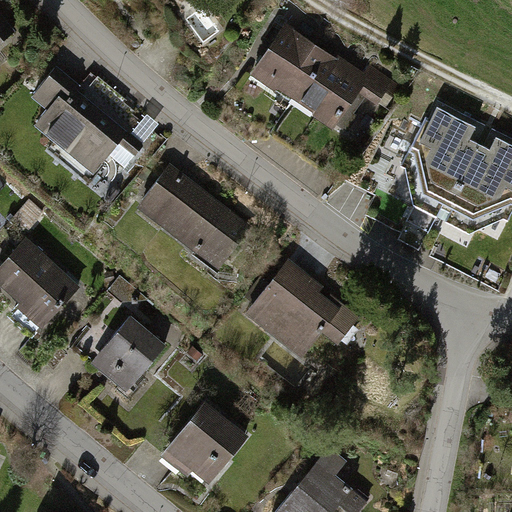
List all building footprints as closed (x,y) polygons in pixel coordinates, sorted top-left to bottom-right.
[(0,40),(11,33),(0,17),(0,40)] [(355,74),(280,24),(246,73),(328,128),(353,91),(384,111),(399,89),(362,64),(355,74)] [(139,147),(51,70),(25,99),(39,111),(26,126),(83,176),(96,161),(113,176),(139,147)] [(511,202),(511,144),(437,106),(405,167),(411,203),(470,232),(504,218),(511,202)] [(244,227),(166,168),(134,210),(212,268),(244,227)] [(71,283),(24,239),(0,264),(0,294),(31,324),(71,283)] [(348,317),(285,264),(251,305),(314,358),(348,317)] [(161,348),(125,318),(87,364),(123,394),(161,348)] [(242,436),(201,402),(162,449),(204,483),(242,436)] [(341,463),(326,450),(272,511),(356,511),(367,499),(354,488),(347,495),(328,479),(341,463)]
